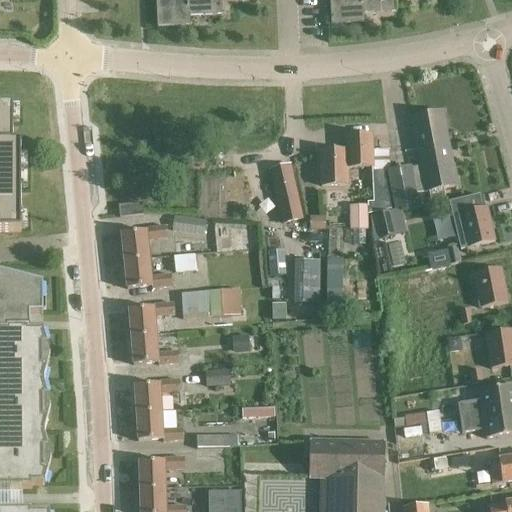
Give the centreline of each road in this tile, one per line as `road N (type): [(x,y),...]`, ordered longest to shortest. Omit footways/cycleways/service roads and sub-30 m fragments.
road 1 (residential): [(101,511),(69,58)]
road 2 (residential): [(69,58),(289,68),(487,42)]
